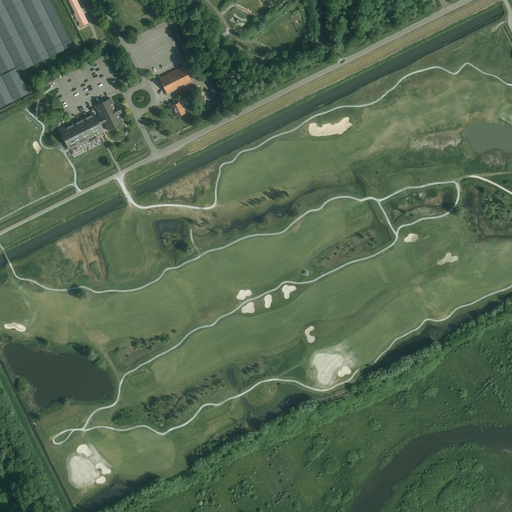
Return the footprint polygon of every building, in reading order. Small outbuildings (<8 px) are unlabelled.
[(75,16),(76,18),(80,27),(88,23),(81,10),(75,13),(74,14),(75,16)] [(159,78),(160,79),(160,80),(163,86),(163,85),(168,94),(191,82),(183,66),(159,78)] [(213,92),(218,89),(209,71),(204,74),(213,92)] [(110,98),(94,106),(100,116),(96,118),(93,113),(59,129),(69,149),(88,139),(88,138),(97,134),(98,135),(103,132),(99,125),(101,123),(101,122),(102,122),(106,130),(122,122),(118,114),(122,112),(118,105),(115,107),(110,98)] [(177,117),(185,113),(179,102),(171,106),(177,117)]
